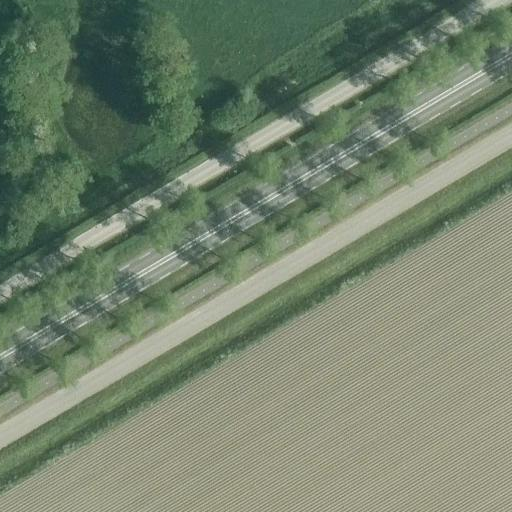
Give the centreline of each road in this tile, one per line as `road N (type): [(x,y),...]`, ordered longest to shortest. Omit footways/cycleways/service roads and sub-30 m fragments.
road 1 (unclassified): [(511,137),(0,440)]
road 2 (primary): [(0,357),(511,54)]
road 3 (unclassified): [(0,292),(494,0)]
